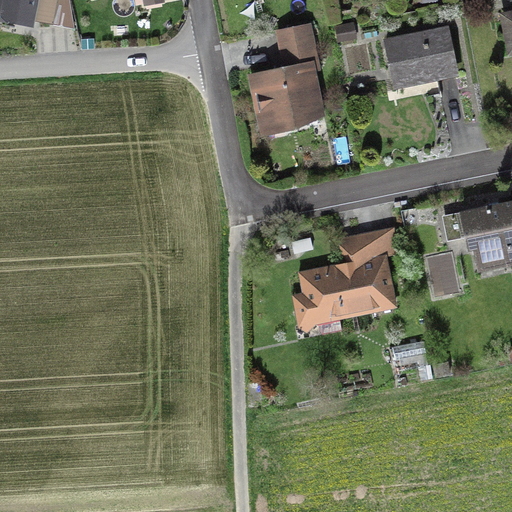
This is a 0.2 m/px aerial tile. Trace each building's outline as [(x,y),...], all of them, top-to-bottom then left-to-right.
[(0,0),(0,18),(33,25),(33,22),(37,0),(0,0)] [(37,0),(33,22),(74,30),(69,0),(37,0)] [(511,12),(499,15),(507,58),(511,56),(511,12)] [(357,40),(354,23),(334,27),(338,43),(357,40)] [(309,72),(317,70),(308,28),(281,33),(287,69),(255,76),(265,131),(295,123),(317,111),(309,72)] [(383,41),(392,86),(458,73),(449,28),(383,41)] [(511,203),(442,217),(447,242),(465,239),(468,254),(473,253),(477,274),(511,267),(511,203)] [(396,302),(380,231),(355,236),(360,262),(308,272),(315,319),(396,302)] [(314,252),(311,239),(291,243),(294,256),(314,252)] [(428,366),(424,342),(392,347),(395,361),(399,361),(401,373),(419,370),(421,381),(432,379),(430,366),(428,366)] [(451,377),(448,363),(435,365),(438,379),(451,377)]
